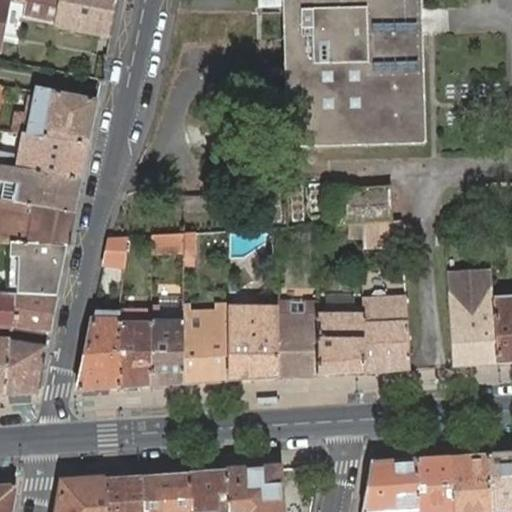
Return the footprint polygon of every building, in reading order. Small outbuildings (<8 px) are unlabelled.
[(111,36),(118,0),(5,0),(7,0),(25,4),(22,19),(54,25),(111,36)] [(281,0),(286,149),(424,146),(420,22),(419,0),(281,0)] [(87,148),(97,103),(36,91),(35,93),(26,136),(87,148)] [(81,180),(87,148),(26,136),(22,136),(21,140),(29,143),(25,158),(18,156),(0,152),(0,166),(15,169),(81,180)] [(29,143),(21,140),(18,156),(25,158),(29,143)] [(74,214),(81,180),(15,169),(0,166),(0,182),(4,183),(17,185),(14,203),(19,204),(74,214)] [(17,185),(4,183),(1,200),(4,201),(14,203),(17,185)] [(363,223),(391,222),(389,188),(330,192),(332,225),(363,223)] [(185,196),(174,197),(175,216),(218,215),(218,196),(208,196),(185,196)] [(66,248),(74,214),(19,204),(14,203),(4,201),(1,200),(0,200),(0,244),(10,245),(12,245),(66,248)] [(363,247),(402,245),(401,221),(400,221),(391,222),(363,223),(363,247)] [(290,228),(278,229),(278,241),(290,242),(290,228)] [(194,261),(194,234),(183,235),(183,252),(183,261),(183,267),(193,267),(193,261),(194,261)] [(183,252),(183,235),(152,237),(152,253),(183,252)] [(111,239),(109,238),(104,266),(124,269),(127,238),(111,239)] [(56,297),(66,248),(12,245),(10,245),(10,257),(8,288),(9,294),(18,295),(56,297)] [(446,273),(448,302),(453,368),(497,366),(493,299),(491,270),(446,273)] [(238,293),(227,279),(227,299),(238,293)] [(362,374),(410,371),(406,300),(390,301),(389,295),(385,290),(377,291),(373,296),(373,302),(363,302),(363,310),(363,317),(362,341),(362,374)] [(49,333),(56,297),(18,295),(9,294),(0,293),(0,396),(5,397),(36,395),(46,348),(47,338),(34,336),(33,346),(17,344),(18,338),(11,337),(11,327),(49,333)] [(328,297),(328,309),(356,309),(356,297),(328,297)] [(511,298),(493,299),(497,366),(511,364),(511,298)] [(151,387),(182,385),(183,322),(183,309),(183,306),(183,300),(161,299),(161,309),(151,308),(151,311),(151,321),(151,324),(151,387)] [(317,317),(317,304),(278,303),(278,311),(277,379),(317,377),(317,340),(317,317)] [(227,312),(227,304),(216,305),(217,313),(189,314),(189,306),(183,306),(183,309),(183,322),(182,385),(227,383),(227,312)] [(317,377),(362,374),(362,341),(363,317),(363,310),(356,309),(328,309),(325,309),(325,317),(317,317),(317,340),(317,377)] [(119,390),(151,387),(151,324),(151,321),(151,311),(120,311),(119,313),(119,323),(119,390)] [(227,383),(277,379),(278,311),(227,312),(227,383)] [(77,392),(119,390),(119,323),(119,313),(94,312),(92,323),(77,392)] [(47,338),(49,333),(11,327),(11,337),(18,338),(17,344),(33,346),(34,336),(47,338)] [(511,511),(511,454),(487,456),(489,511),(511,511)] [(489,511),(487,456),(450,459),(453,511),(489,511)] [(418,511),(453,511),(450,459),(415,461),(418,511)] [(361,511),(418,511),(415,461),(369,464),(361,511)] [(280,511),(278,470),(226,473),(228,511),(280,511)] [(228,511),(226,473),(189,475),(191,511),(228,511)] [(191,511),(189,475),(142,478),(144,511),(191,511)] [(106,511),(144,511),(142,478),(105,481),(106,511)] [(62,483),(57,511),(106,511),(105,481),(62,483)] [(0,511),(12,511),(17,486),(0,487),(0,511)]
